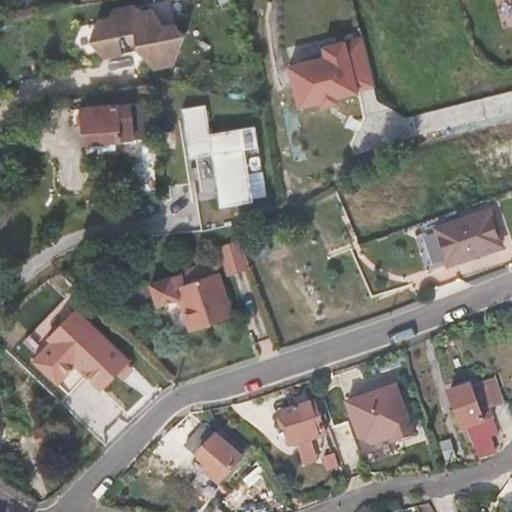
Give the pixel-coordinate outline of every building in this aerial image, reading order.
[(83,57),(99,53),(101,55),(119,51),(136,47),(151,66),(173,62),(185,35),(175,24),(155,29),(151,11),(134,16),(132,9),(110,13),(112,21),(94,25),(93,28),(77,31),(67,47),(83,57)] [(286,65),(296,109),(319,104),(320,109),(339,104),(338,100),(377,91),(363,34),(318,44),(321,57),(286,65)] [(149,137),(147,103),(84,108),(85,125),(86,142),(149,137)] [(210,156),(206,134),(202,105),(177,108),(184,160),(210,156)] [(502,130),(461,138),(468,169),(480,166),(492,164),(497,169),(509,166),(511,165),(511,123),(501,126),(502,130)] [(256,126),(206,134),(210,156),(218,207),(268,199),(256,126)] [(502,244),(489,209),(415,235),(428,270),(463,258),(502,244)] [(271,253),(266,235),(250,240),(256,258),(271,253)] [(248,269),(238,240),(221,246),(231,275),(248,269)] [(235,316),(219,272),(216,273),(211,262),(151,283),(159,306),(182,298),(182,299),(180,299),(191,332),(213,324),(235,316)] [(129,361),(77,309),(49,337),(55,342),(37,360),(58,381),(76,363),(87,374),(102,389),(129,361)] [(0,346),(8,355),(25,338),(26,340),(33,332),(20,319),(0,341),(0,346)] [(76,363),(58,381),(69,392),(87,374),(76,363)] [(505,403),(496,377),(449,393),(463,431),(467,444),(475,442),(480,459),(496,453),(490,437),(499,434),(490,409),(505,403)] [(348,401),(361,438),(368,459),(408,445),(405,437),(414,434),(397,383),(368,394),(365,393),(353,396),(352,399),(348,401)] [(293,445),(294,445),(294,446),(327,435),(318,410),(315,402),(299,407),(281,413),(282,416),(280,419),(282,426),(286,427),(293,445)] [(341,430),(333,405),(318,410),(327,435),(341,430)] [(72,439),(67,421),(35,430),(40,447),(72,439)] [(243,458),(249,452),(224,430),(218,436),(217,435),(210,442),(208,444),(196,434),(190,440),(185,446),(198,456),(197,457),(209,467),(204,472),(219,485),(243,458)] [(456,457),(450,440),(441,443),(446,461),(456,457)]
